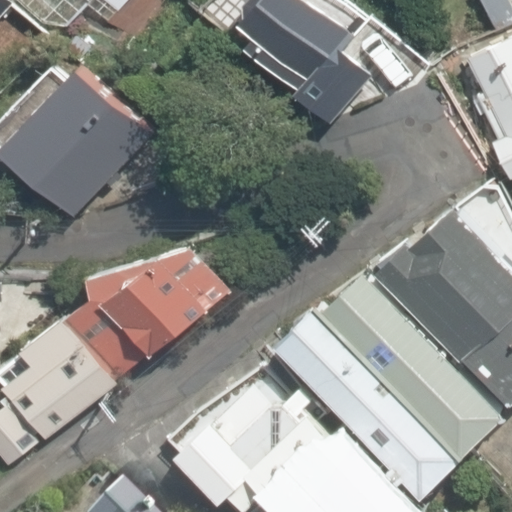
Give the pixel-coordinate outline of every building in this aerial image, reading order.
[(0,0),(0,19),(17,0),(0,0)] [(24,0),(75,45),(113,3),(121,10),(129,0),(24,0)] [(511,0),(484,0),(499,30),(511,23),(511,0)] [(511,170),(511,33),(473,53),(489,87),(481,91),(502,134),(495,138),(511,170)] [(79,56),(0,141),(77,212),(110,176),(114,180),(124,170),(119,165),(155,127),(79,56)] [(414,229),(381,259),(465,350),(469,346),(511,389),(511,220),(490,179),(465,196),(459,190),(416,231),(414,229)] [(93,264),(96,286),(74,304),(127,373),(225,294),(236,284),(196,234),(93,264)] [(511,403),(370,255),(325,297),(470,447),(511,403)] [(426,489),(470,447),(325,297),(322,293),(278,335),(395,456),(391,460),(403,473),(407,470),(426,489)] [(49,433),(127,373),(74,304),(71,301),(20,340),(31,355),(3,377),(11,386),(3,392),(8,399),(0,405),(0,447),(10,460),(41,436),(36,430),(43,425),(49,433)] [(356,448),(358,446),(313,399),(312,400),(309,398),(317,391),(303,378),(294,386),(266,357),(205,401),(170,433),(180,443),(179,444),(224,491),(233,482),(249,500),(269,481),(298,511),(405,511),(402,495),(356,448)] [(148,511),(121,486),(92,511),(148,511)]
